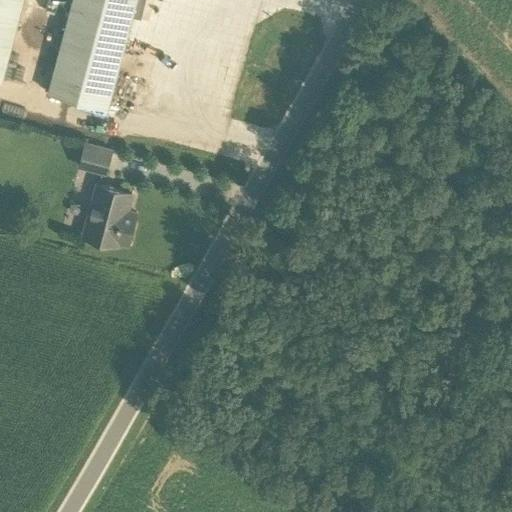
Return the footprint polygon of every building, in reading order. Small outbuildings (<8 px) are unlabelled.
[(0,0),(0,78),(2,79),(23,0),(0,0)] [(73,0),(49,92),(108,108),(132,16),(141,19),(146,0),(73,0)] [(256,96),(265,73),(254,69),(245,92),(256,96)] [(79,165),(106,173),(112,150),(85,142),(79,165)] [(137,213),(127,210),(132,192),(98,183),(83,235),(117,245),(118,241),(128,244),(137,213)]
